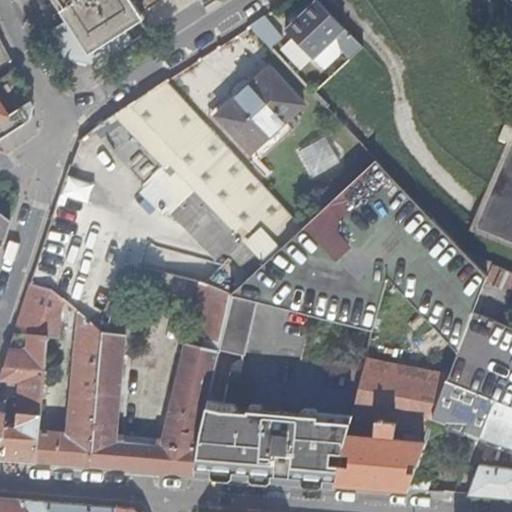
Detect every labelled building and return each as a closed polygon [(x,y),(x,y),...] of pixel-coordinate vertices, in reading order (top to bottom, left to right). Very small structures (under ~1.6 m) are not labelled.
[(61,0),(72,15),(68,17),(52,28),(65,56),(95,63),(132,39),(126,28),(122,23),(141,11),(133,0),(61,0)] [(61,0),(55,0),(68,17),(72,15),(61,0)] [(142,10),(160,0),(133,0),(141,11),(142,10)] [(201,0),(204,9),(217,0),(201,0)] [(363,47),(317,1),(286,30),(314,59),(315,59),(339,36),(341,46),(352,58),(363,47)] [(122,23),(126,28),(144,16),(141,11),(122,23)] [(265,17),(250,27),(271,48),(283,37),(265,17)] [(339,36),(315,59),(325,69),(339,56),(341,46),(339,36)] [(0,66),(10,59),(0,38),(0,66)] [(251,153),(286,121),(305,104),(271,67),(254,82),(218,116),(251,153)] [(0,77),(0,138),(29,120),(34,105),(15,68),(0,77)] [(258,160),(251,153),(218,116),(254,82),(248,76),(243,78),(237,80),(232,84),(229,90),(228,97),(207,116),(252,165),(258,160)] [(169,159),(266,262),(303,228),(215,134),(165,81),(124,108),(169,159)] [(121,109),(97,125),(148,182),(170,162),(121,109)] [(294,130),(286,121),(251,153),(258,160),(260,162),(294,130)] [(324,137),(297,151),(311,177),(338,163),(324,137)] [(511,146),(468,255),(492,265),(511,272),(511,146)] [(250,276),(230,295),(259,302),(374,331),(387,277),(407,299),(457,352),(511,374),(511,326),(499,322),(474,312),(488,276),(468,255),(377,160),(303,228),(266,262),(250,276)] [(148,183),(171,207),(193,186),(170,162),(148,182),(148,183)] [(62,195),(84,202),(89,183),(67,177),(62,195)] [(227,252),(250,276),(266,262),(212,206),(193,186),(171,207),(217,259),(227,252)] [(56,208),(52,219),(67,223),(71,213),(56,208)] [(0,213),(0,245),(1,246),(9,221),(0,213)] [(511,272),(492,265),(488,276),(474,312),(499,322),(505,306),(496,303),(502,288),(510,292),(511,286),(511,272)] [(139,267),(133,280),(138,282),(144,268),(139,267)] [(97,385),(90,465),(193,473),(207,407),(219,351),(230,295),(198,281),(144,268),(138,282),(133,280),(128,293),(193,308),(164,438),(159,438),(158,445),(122,441),(117,441),(117,436),(124,335),(132,336),(134,311),(113,302),(109,333),(102,332),(97,385)] [(31,283),(4,367),(44,371),(48,337),(58,338),(63,297),(52,288),(31,283)] [(259,302),(230,295),(219,351),(248,356),(259,302)] [(39,429),(37,460),(90,465),(97,385),(102,332),(102,331),(77,310),(67,432),(39,429)] [(511,374),(457,352),(449,374),(448,379),(511,405),(511,374)] [(367,358),(352,419),(372,422),(376,423),(377,420),(396,422),(396,427),(430,433),(434,418),(448,379),(449,374),(367,358)] [(4,367),(0,379),(19,380),(16,424),(10,424),(10,419),(6,418),(7,411),(5,411),(6,403),(0,401),(0,457),(37,460),(39,429),(42,400),(43,391),(44,371),(4,367)] [(490,441),(469,494),(511,497),(511,405),(448,379),(434,418),(490,441)] [(255,478),(335,485),(348,435),(352,420),(207,407),(193,473),(255,478)] [(348,435),(335,485),(409,491),(409,490),(413,480),(428,437),(405,434),(404,440),(395,440),(396,427),(396,422),(377,420),(376,423),(372,422),(371,437),(348,435)] [(413,480),(409,490),(430,491),(430,481),(413,480)] [(28,511),(23,500),(0,498),(0,511),(28,511)] [(24,500),(23,500),(28,511),(138,511),(135,509),(45,501),(46,501),(24,499),(24,500)]
